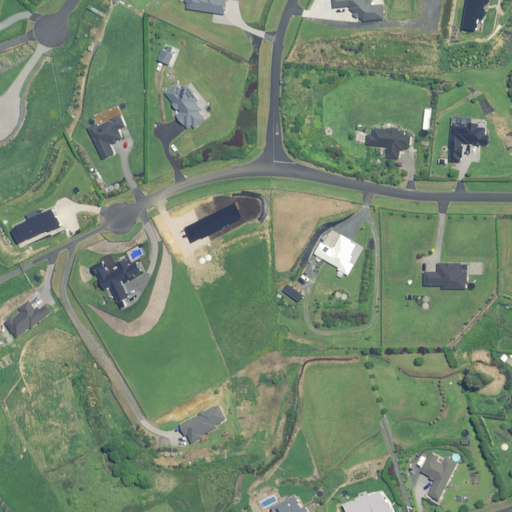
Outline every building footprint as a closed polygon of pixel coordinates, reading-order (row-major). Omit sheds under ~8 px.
[(187,2),(186,9),(223,14),(225,0),(185,0),(186,2),(187,2)] [(331,0),(333,8),(348,6),(348,10),(363,21),(384,18),(382,5),(372,6),(370,3),(371,1),(369,0),(365,0),(331,0)] [(466,0),(462,29),(475,31),(477,19),(485,20),(487,11),(483,11),(484,3),(488,4),(488,0),(466,0)] [(172,54),(161,50),(158,60),(168,64),(172,54)] [(181,90),(177,84),(165,94),(180,112),(176,116),(184,126),(185,125),(187,129),(192,125),(193,128),(204,119),(198,112),(201,110),(195,102),(197,100),(186,86),(181,90)] [(97,124),(88,129),(103,160),(114,154),(109,144),(122,138),(118,130),(125,127),(120,116),(98,127),(97,124)] [(468,127),(451,126),(448,161),(460,162),(460,157),(462,157),(463,143),(487,145),(488,136),(484,136),(485,128),(477,128),(477,124),(468,123),(468,127)] [(389,131),(373,129),(373,135),(368,135),(367,145),(387,147),(387,157),(398,158),(399,150),(402,150),(402,144),(410,144),(410,136),(403,136),(403,132),(398,131),(398,129),(390,128),(389,131)] [(234,203),(185,227),(192,243),(242,219),(234,203)] [(10,229),(17,243),(48,230),(49,231),(59,226),(52,210),(24,222),(25,222),(10,229)] [(320,243),(314,254),(339,267),(338,270),(348,275),(353,265),(348,263),(352,256),(350,255),(356,244),(351,241),(341,236),(333,250),(320,243)] [(96,274),(104,289),(110,286),(120,307),(124,305),(121,300),(127,296),(120,281),(139,271),(135,263),(128,266),(124,259),(114,263),(111,257),(91,267),(95,275),(96,274)] [(424,272),(424,285),(442,285),(442,289),(465,289),(465,273),(460,273),(460,264),(438,264),(437,272),(424,272)] [(302,296),(288,286),(283,292),(297,302),(302,296)] [(4,323),(16,338),(49,311),(36,295),(19,309),(22,313),(13,320),(11,317),(4,323)] [(218,405),(180,425),(185,435),(187,434),(191,442),(201,437),(201,436),(216,428),(214,425),(225,419),(218,405)] [(428,494),(438,499),(457,463),(446,457),(442,465),(435,461),(438,457),(430,453),(421,472),(430,477),(429,478),(435,481),(428,494)] [(379,492),(342,505),(344,511),(369,511),(373,511),(391,511),(388,503),(384,504),(379,492)] [(294,496),(271,509),(272,511),(307,511),(305,507),(301,509),(294,496)]
